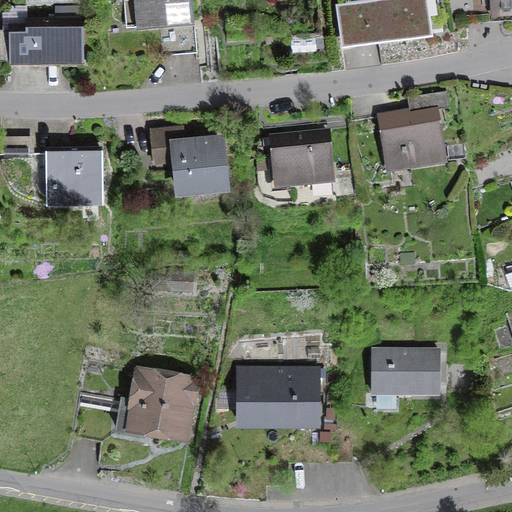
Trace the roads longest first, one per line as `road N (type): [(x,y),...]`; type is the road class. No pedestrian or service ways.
road 1 (residential): [(0,100),(352,85),(511,56)]
road 2 (residential): [(511,485),(364,511)]
road 3 (residential): [(134,511),(0,491)]
